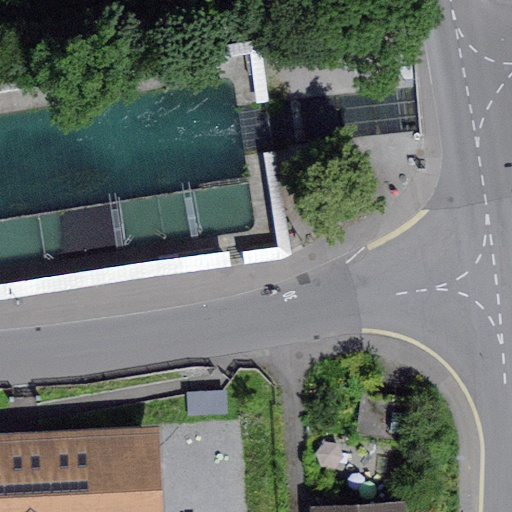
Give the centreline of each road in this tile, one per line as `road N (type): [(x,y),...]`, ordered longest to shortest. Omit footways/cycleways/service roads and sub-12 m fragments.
road 1 (unclassified): [(496,278),(0,354)]
road 2 (residential): [(509,511),(496,278)]
road 3 (residential): [(496,278),(463,70)]
